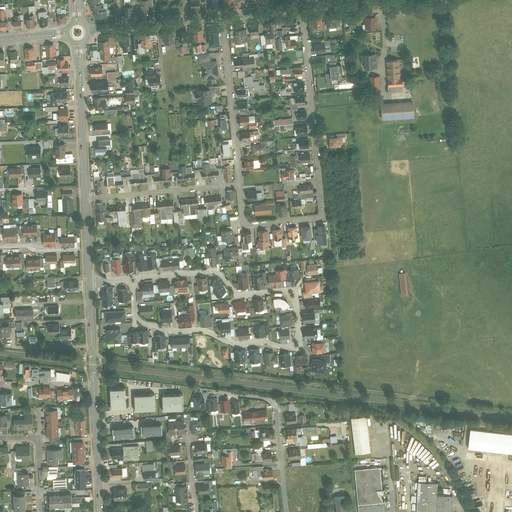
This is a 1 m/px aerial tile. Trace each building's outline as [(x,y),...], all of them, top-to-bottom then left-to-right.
[(151,0),(142,1),(142,5),(141,5),(142,14),(148,14),(148,16),(152,15),(152,13),(152,6),(151,6),(151,4),(151,3),(151,0)] [(190,0),(192,9),(200,9),(199,0),(190,0)] [(132,2),(129,2),(124,3),(125,7),(126,16),(134,15),(134,12),(134,10),(133,10),(133,6),(132,2)] [(168,4),(159,5),(160,13),(169,12),(168,4)] [(47,11),(39,11),(39,17),(40,25),(48,25),(47,11)] [(62,14),(58,15),(58,23),(67,22),(66,14),(62,14)] [(335,14),(327,15),(328,27),(336,26),(335,17),(335,14)] [(20,15),(16,15),(16,20),(14,21),(14,28),(22,27),(21,20),(20,20),(20,15)] [(30,16),(30,18),(26,19),(27,27),(31,26),(35,26),(34,15),(33,15),(30,16)] [(373,17),(366,18),(366,25),(367,25),(367,28),(376,28),(376,17),(373,17)] [(296,18),(288,19),(289,30),(297,29),(297,27),(297,25),(296,18)] [(321,18),(313,19),(314,28),(322,27),(321,22),(321,18)] [(1,21),(0,20),(0,29),(9,28),(8,20),(5,20),(1,21)] [(275,20),(267,21),(268,30),(276,29),(276,25),(277,25),(277,21),(275,21),(275,20)] [(258,25),(250,26),(250,34),(255,34),(259,34),(258,25)] [(202,29),(194,30),(195,40),(203,40),(202,29)] [(218,29),(209,30),(210,45),(220,45),(218,29)] [(243,29),(234,30),(235,43),(244,43),(244,36),(243,29)] [(187,31),(179,31),(180,40),(180,42),(188,41),(189,41),(189,34),(187,34),(187,31)] [(173,32),(164,33),(165,44),(174,43),(173,32)] [(295,40),(290,40),(290,36),(290,34),(287,35),(283,35),(284,42),(284,43),(287,42),(288,48),(296,47),(296,42),(296,40),(295,40)] [(150,35),(141,35),(142,47),(151,46),(151,41),(150,35)] [(128,36),(120,36),(120,40),(119,40),(119,44),(121,44),(121,46),(123,46),(124,52),(128,51),(127,45),(129,45),(129,44),(129,37),(128,36)] [(109,38),(100,38),(101,51),(101,54),(110,54),(109,47),(115,47),(114,46),(114,39),(114,38),(109,38)] [(50,45),(50,44),(49,44),(49,43),(48,44),(47,44),(47,45),(46,45),(46,46),(46,50),(47,55),(56,55),(55,44),(50,45)] [(321,44),(314,44),(315,52),(318,52),(319,53),(321,53),(322,52),(325,51),(325,45),(325,43),(321,44)] [(33,47),(25,48),(26,60),(30,59),(30,57),(34,56),(33,47)] [(101,51),(98,51),(98,50),(93,50),(93,56),(91,57),(91,61),(98,60),(98,61),(103,60),(103,58),(108,58),(110,58),(110,57),(110,54),(101,54),(101,51)] [(377,54),(363,55),(363,61),(367,61),(368,68),(366,68),(377,68),(377,54)] [(334,55),(325,56),(326,63),(329,63),(336,62),(336,57),(334,58),(334,55)] [(242,58),(235,59),(235,66),(242,66),(243,71),(245,70),(251,70),(250,67),(255,66),(254,57),(248,58),(242,58)] [(68,63),(63,63),(63,59),(58,59),(59,63),(58,63),(58,68),(58,69),(60,69),(69,68),(68,63)] [(396,59),(386,60),(388,83),(398,82),(396,59)] [(208,62),(202,62),(202,63),(204,79),(219,78),(218,72),(217,72),(216,67),(217,67),(217,61),(208,62)] [(35,62),(27,63),(28,70),(37,69),(36,68),(35,68),(35,62)] [(336,62),(329,63),(330,73),(325,74),(326,80),(331,79),(331,84),(340,83),(339,75),(342,75),(342,65),(337,65),(336,62)] [(102,66),(92,67),(92,75),(102,75),(102,66)] [(303,67),(290,68),(291,73),(291,76),(295,75),(303,75),(303,69),(303,67)] [(147,70),(145,70),(146,78),(149,77),(156,77),(156,69),(154,69),(147,70)] [(61,76),(60,76),(61,84),(69,84),(69,76),(61,76)] [(156,77),(149,77),(149,85),(151,85),(159,84),(160,84),(159,76),(156,77)] [(259,81),(253,82),(252,76),(245,76),(245,77),(246,88),(246,95),(249,95),(249,91),(260,90),(259,85),(259,81)] [(379,76),(370,77),(371,87),(380,87),(379,76)] [(133,81),(121,81),(121,86),(128,86),(128,90),(133,89),(133,81)] [(303,81),(294,82),(290,82),(290,86),(293,85),(293,87),(292,87),(293,92),(293,91),(295,91),(304,90),(303,81)] [(108,82),(92,83),(93,91),(108,91),(108,90),(108,82)] [(398,82),(388,83),(389,91),(403,90),(402,82),(398,82)] [(246,88),(238,89),(238,96),(246,95),(246,88)] [(210,89),(198,90),(198,93),(196,93),(197,98),(198,98),(199,103),(211,102),(211,93),(212,93),(212,89),(210,89)] [(67,91),(57,92),(57,93),(57,101),(67,100),(67,91)] [(126,96),(127,103),(135,102),(135,100),(136,100),(135,98),(135,97),(135,95),(133,95),(126,96)] [(305,96),(295,96),(296,103),(296,105),(298,105),(305,104),(305,96)] [(290,98),(286,99),(286,104),(285,104),(286,107),(291,107),(291,109),(298,108),(298,105),(296,105),(296,103),(291,104),(290,98)] [(101,101),(96,102),(96,109),(99,109),(100,110),(102,109),(108,108),(107,104),(106,104),(106,101),(101,101)] [(413,101),(381,103),(382,118),(414,117),(413,101)] [(248,102),(239,102),(240,111),(247,110),(248,110),(248,102)] [(68,108),(59,109),(59,113),(60,113),(60,118),(68,118),(68,115),(69,115),(69,112),(68,112),(68,108)] [(305,110),(293,111),(294,119),(297,119),(306,118),(305,110)] [(69,125),(59,125),(60,135),(69,134),(69,125)] [(307,126),(297,127),(297,135),(308,134),(307,126)] [(250,131),(242,132),(243,140),(255,138),(254,135),(260,134),(259,134),(258,131),(250,131)] [(336,138),(330,138),(331,146),(335,146),(336,146),(336,145),(339,145),(339,144),(338,138),(336,138)] [(308,139),(299,140),(299,143),(296,144),(297,148),(309,147),(308,139)] [(65,144),(56,144),(57,157),(65,157),(65,154),(65,144)] [(266,144),(253,145),(253,153),(254,154),(258,153),(267,153),(266,145),(266,144)] [(41,145),(27,146),(28,157),(33,157),(33,158),(37,158),(36,157),(41,157),(41,145)] [(65,154),(65,157),(57,157),(57,163),(72,162),(72,156),(68,153),(65,154)] [(309,154),(301,154),(301,162),(310,161),(309,154)] [(254,160),(245,161),(246,169),(254,168),(255,168),(254,168),(254,160)] [(216,162),(210,163),(211,177),(219,177),(218,171),(216,171),(216,162)] [(210,163),(204,163),(205,172),(202,172),(203,178),(211,177),(210,163)] [(227,166),(222,166),(221,170),(225,170),(226,181),(232,180),(230,165),(227,166)] [(186,166),(179,167),(179,172),(181,172),(181,174),(187,174),(186,166)] [(193,173),(192,167),(186,168),(186,166),(187,174),(187,180),(195,179),(195,173),(193,173)] [(71,167),(60,168),(61,177),(71,176),(71,167)] [(21,168),(11,168),(11,176),(15,176),(15,177),(21,176),(21,173),(21,168)] [(169,168),(162,169),(163,176),(163,182),(172,181),(171,175),(170,173),(170,168),(169,168)] [(292,170),(281,171),(282,174),(282,179),(292,178),(292,174),(292,170)] [(145,177),(144,172),(139,172),(139,174),(139,178),(140,184),(148,183),(147,177),(145,177)] [(159,172),(155,172),(155,174),(155,175),(155,176),(155,177),(155,183),(163,182),(163,176),(160,176),(159,172)] [(139,174),(136,175),(136,173),(133,173),(133,178),(132,179),(132,178),(131,179),(132,185),(140,184),(139,178),(139,174)] [(123,179),(120,180),(120,176),(116,176),(117,180),(115,180),(116,186),(123,185),(123,179)] [(45,191),(37,191),(37,200),(48,199),(48,195),(48,191),(47,191),(45,191)] [(256,191),(248,191),(249,200),(257,199),(257,198),(262,197),(262,192),(256,192),(256,191)] [(284,192),(281,192),(281,191),(276,192),(277,200),(285,200),(284,192)] [(22,194),(13,194),(14,204),(15,204),(17,206),(18,206),(20,204),(23,204),(22,199),(22,194)] [(213,197),(204,198),(205,204),(207,204),(208,210),(214,209),(214,208),(213,197)] [(221,197),(213,197),(214,208),(219,207),(219,203),(222,203),(221,197)] [(233,198),(227,199),(227,198),(226,198),(227,202),(225,203),(226,206),(227,210),(231,208),(229,202),(234,202),(233,198)] [(72,199),(63,199),(64,211),(73,211),(72,199)] [(197,199),(189,200),(190,206),(191,215),(196,214),(196,209),(197,209),(197,207),(198,207),(197,199)] [(173,201),(165,202),(167,219),(172,218),(172,214),(174,214),(173,209),(174,209),(173,201)] [(165,202),(157,203),(157,209),(160,209),(161,219),(167,219),(165,202)] [(150,203),(141,204),(143,216),(150,215),(150,211),(150,210),(150,203)] [(141,204),(133,205),(134,212),(130,213),(132,227),(141,227),(140,216),(143,216),(141,204)] [(267,205),(262,205),(255,205),(256,214),(272,213),(271,204),(267,205)] [(286,204),(278,205),(279,215),(287,214),(286,204)] [(126,206),(118,207),(118,216),(119,216),(126,216),(127,216),(126,213),(126,206)] [(118,207),(109,207),(110,213),(113,213),(114,218),(119,218),(119,216),(118,216),(118,207)] [(325,225),(319,226),(319,228),(319,234),(317,234),(317,237),(318,243),(326,242),(325,225)] [(310,226),(301,227),(303,243),(310,242),(310,240),(310,237),(311,237),(310,226)] [(296,228),(288,228),(289,238),(297,237),(296,228)] [(232,229),(222,230),(223,240),(233,239),(232,229)] [(281,229),(273,230),(274,239),(281,238),(282,238),(281,229)] [(267,230),(259,231),(259,240),(259,244),(260,244),(263,243),(265,243),(265,239),(268,239),(267,230)] [(251,232),(242,233),(242,238),(244,238),(244,240),(242,241),(243,248),(249,248),(248,241),(252,241),(251,232)] [(233,248),(224,249),(225,260),(230,260),(230,257),(239,256),(238,247),(235,248),(233,248)] [(193,248),(186,248),(186,257),(194,257),(193,248)] [(155,253),(146,254),(147,256),(147,260),(148,269),(152,269),(151,267),(157,266),(155,253)] [(179,258),(171,259),(172,269),(180,268),(179,258)] [(171,259),(163,260),(164,270),(172,269),(171,259)] [(318,264),(307,265),(308,274),(319,273),(318,269),(319,269),(319,268),(318,268),(318,264)] [(298,268),(289,269),(289,275),(290,283),(291,283),(291,280),(293,280),(293,279),(294,279),(294,278),(298,278),(298,274),(299,274),(298,268)] [(279,274),(269,275),(270,285),(274,285),(274,286),(278,286),(278,285),(282,284),(281,279),(281,270),(279,270),(279,274)] [(243,273),(238,273),(240,288),(248,287),(247,272),(243,273)] [(407,295),(406,273),(398,273),(400,295),(407,295)] [(262,276),(253,277),(254,288),(263,287),(263,281),(262,276)] [(206,278),(198,278),(199,285),(199,289),(207,289),(206,278)] [(216,286),(214,287),(214,291),(215,293),(218,297),(219,297),(222,296),(222,294),(226,291),(217,279),(213,282),(216,286)] [(184,280),(179,280),(179,281),(176,281),(176,283),(177,291),(183,290),(183,289),(188,289),(188,284),(187,280),(184,280)] [(78,281),(66,281),(66,282),(62,282),(62,291),(66,291),(67,290),(78,289),(78,281)] [(307,282),(306,282),(307,292),(312,292),(320,291),(319,281),(313,281),(307,282)] [(169,282),(159,283),(160,291),(169,290),(170,290),(170,286),(169,282)] [(153,283),(145,284),(146,286),(142,286),(143,291),(143,293),(154,292),(153,283)] [(108,290),(103,291),(103,300),(104,306),(108,305),(108,303),(113,303),(112,287),(107,287),(108,290)] [(126,289),(119,289),(119,295),(119,300),(120,300),(128,300),(128,292),(126,289)] [(1,303),(0,302),(0,316),(4,316),(4,308),(11,307),(11,296),(1,297),(1,303)] [(313,299),(305,299),(305,300),(306,307),(320,306),(319,297),(314,298),(314,299),(313,299)] [(280,298),(278,298),(274,298),(275,306),(279,305),(280,306),(281,306),(282,306),(282,307),(283,307),(283,308),(288,306),(290,306),(289,305),(288,304),(288,302),(287,302),(286,301),(286,300),(284,300),(283,299),(281,298),(280,298)] [(262,300),(254,301),(255,310),(263,309),(263,301),(262,300)] [(242,301),(239,302),(235,303),(236,311),(246,311),(246,304),(245,302),(242,302),(242,301)] [(229,304),(222,304),(222,303),(216,304),(216,310),(220,310),(220,312),(230,311),(229,304)] [(194,305),(187,305),(188,314),(191,314),(191,319),(195,318),(194,305)] [(59,306),(45,307),(46,312),(48,312),(49,315),(59,314),(59,306)] [(146,306),(141,307),(141,314),(153,313),(153,306),(146,306)] [(33,309),(16,309),(17,318),(33,318),(33,309)] [(171,310),(163,311),(164,321),(172,321),(172,316),(171,310)] [(115,311),(106,312),(106,316),(105,317),(105,319),(106,320),(106,321),(116,320),(115,311)] [(125,311),(115,311),(116,320),(125,320),(125,315),(126,314),(126,312),(125,311)] [(314,313),(303,314),(304,322),(309,322),(311,322),(315,321),(314,313)] [(188,314),(179,315),(180,325),(183,324),(184,325),(188,325),(188,324),(192,324),(191,319),(191,314),(188,314)] [(209,314),(201,315),(202,325),(210,324),(210,317),(209,314)] [(285,314),(281,315),(282,323),(281,323),(282,324),(292,323),(292,322),(291,314),(285,314)] [(229,322),(220,323),(221,332),(230,331),(230,329),(230,322),(229,322)] [(9,324),(0,324),(0,334),(10,335),(10,327),(9,324)] [(60,325),(49,325),(49,328),(47,328),(47,331),(49,331),(49,334),(60,334),(60,329),(60,325)] [(264,325),(255,325),(256,336),(265,335),(264,325)] [(239,329),(238,329),(239,336),(239,338),(243,338),(246,338),(246,337),(249,337),(248,328),(239,329)] [(314,328),(305,329),(306,338),(317,337),(316,329),(316,328),(314,328)] [(71,329),(60,329),(60,334),(60,338),(71,338),(71,329)] [(282,330),(280,330),(281,339),(290,338),(289,329),(282,330)] [(139,332),(130,332),(130,334),(131,341),(133,341),(133,342),(136,342),(136,341),(140,341),(140,342),(139,331),(139,332)] [(148,331),(139,331),(140,342),(141,342),(141,343),(145,343),(145,342),(149,342),(149,337),(148,331)] [(165,336),(156,336),(156,341),(157,346),(159,346),(166,346),(165,336)] [(178,338),(172,338),(172,345),(172,347),(177,347),(181,347),(181,337),(178,338)] [(190,338),(184,338),(184,337),(181,337),(181,347),(185,347),(186,346),(190,346),(190,344),(190,338)] [(318,343),(312,343),(313,353),(326,352),(325,342),(318,343)] [(259,349),(250,350),(251,358),(251,362),(256,362),(256,360),(260,360),(259,349)] [(244,350),(235,351),(236,361),(238,361),(239,362),(241,362),(242,361),(244,360),(245,360),(244,354),(244,350)] [(273,352),(265,352),(266,356),(265,357),(265,358),(266,359),(266,360),(265,361),(265,362),(266,363),(266,364),(274,363),(273,354),(273,352)] [(289,354),(284,354),(284,355),(280,355),(281,366),(287,365),(287,364),(290,364),(289,357),(289,354)] [(330,354),(321,355),(322,360),(325,361),(325,363),(331,362),(330,354)] [(305,356),(296,357),(296,362),(297,368),(306,367),(305,356)] [(322,360),(313,359),(312,370),(324,371),(324,368),(325,368),(326,364),(325,364),(325,363),(325,361),(322,360)] [(39,368),(33,368),(33,369),(33,377),(33,380),(52,380),(52,370),(39,370),(39,368)] [(70,374),(57,372),(58,379),(62,379),(69,380),(70,374)] [(50,388),(40,388),(40,396),(50,396),(51,396),(51,391),(50,388)] [(125,388),(110,388),(111,408),(126,407),(125,388)] [(12,393),(6,393),(6,392),(2,392),(2,404),(12,404),(12,403),(12,393)] [(183,393),(163,394),(164,410),(184,409),(183,393)] [(155,394),(135,394),(135,410),(156,409),(155,394)] [(201,396),(196,397),(194,400),(195,408),(204,407),(204,405),(205,405),(204,398),(203,398),(203,396),(201,396)] [(218,398),(210,399),(211,402),(211,409),(212,409),(219,408),(218,404),(218,398)] [(228,400),(221,400),(221,403),(222,411),(229,410),(228,400)] [(239,401),(232,402),(233,412),(240,412),(239,401)] [(49,410),(47,410),(47,418),(57,417),(57,410),(49,410)] [(267,410),(244,412),(245,424),(252,424),(253,423),(253,425),(255,425),(255,423),(268,422),(267,418),(268,418),(267,410)] [(295,412),(286,413),(287,423),(297,422),(295,412)] [(27,419),(17,419),(17,425),(15,425),(15,429),(25,428),(29,428),(29,423),(32,422),(32,415),(26,415),(27,419)] [(366,416),(351,418),(356,454),(371,452),(366,416)] [(57,417),(47,418),(47,421),(48,422),(48,428),(58,427),(57,417)] [(85,420),(76,420),(77,434),(86,433),(85,420)] [(192,422),(192,424),(192,432),(201,431),(201,427),(201,422),(200,421),(192,422)] [(375,424),(376,433),(388,432),(387,423),(375,424)] [(162,424),(142,424),(143,434),(162,434),(162,424)] [(133,426),(113,428),(115,438),(134,435),(133,426)] [(317,426),(302,428),(303,437),(318,435),(317,426)] [(48,428),(47,428),(48,436),(51,436),(58,435),(58,427),(48,428)] [(296,428),(287,429),(288,437),(288,438),(292,437),(293,440),(293,439),(297,439),(296,437),(297,437),(296,428)] [(269,430),(266,431),(265,429),(259,430),(261,440),(270,439),(269,430)] [(511,434),(470,430),(468,448),(511,453),(511,434)] [(156,439),(146,440),(147,450),(154,450),(153,444),(156,444),(156,439)] [(75,442),(74,442),(74,452),(84,451),(83,441),(82,441),(75,442)] [(205,444),(197,444),(197,452),(207,452),(207,444),(207,443),(205,444)] [(139,445),(123,446),(124,457),(124,460),(133,459),(133,457),(139,456),(139,445)] [(180,445),(170,446),(170,454),(180,453),(180,445)] [(4,448),(1,448),(0,447),(0,456),(3,456),(3,461),(1,461),(1,462),(9,461),(8,447),(3,448),(4,448)] [(25,447),(25,448),(21,448),(21,447),(17,447),(17,456),(23,455),(24,459),(22,460),(30,460),(30,447),(25,447)] [(123,448),(112,449),(113,458),(124,457),(123,448)] [(232,448),(227,449),(227,456),(222,456),(223,465),(232,464),(232,459),(233,458),(232,448)] [(62,449),(48,450),(48,454),(49,454),(49,457),(48,457),(48,464),(52,463),(57,463),(57,456),(62,456),(62,449)] [(300,449),(290,450),(291,458),(301,458),(300,449)] [(84,451),(74,452),(74,462),(75,462),(83,461),(84,461),(84,451)] [(271,452),(263,452),(264,454),(258,455),(258,460),(259,460),(272,459),(271,452)] [(205,464),(196,464),(197,477),(204,476),(203,472),(210,472),(209,464),(209,463),(205,464)] [(177,465),(175,465),(175,466),(176,474),(186,473),(185,464),(177,465)] [(49,466),(43,467),(43,469),(41,469),(41,472),(43,472),(43,476),(48,476),(48,472),(57,472),(57,466),(52,466),(51,466),(49,467),(49,466)] [(263,466),(253,467),(254,477),(260,477),(260,479),(264,478),(263,469),(263,466)] [(364,469),(355,469),(358,504),(383,502),(380,495),(383,493),(382,490),(384,490),(384,489),(382,489),(380,467),(364,468),(364,469)] [(85,468),(76,469),(77,478),(85,477),(85,468)] [(123,468),(113,469),(114,477),(117,477),(117,478),(119,478),(119,476),(123,476),(123,474),(124,473),(124,472),(123,472),(123,468)] [(269,470),(268,469),(263,469),(264,478),(270,478),(269,477),(273,477),(273,478),(274,478),(273,470),(269,470)] [(153,471),(145,472),(145,480),(152,479),(156,479),(155,471),(153,471)] [(29,473),(18,473),(19,485),(24,485),(24,484),(29,484),(29,473)] [(85,477),(77,478),(77,486),(77,487),(85,486),(85,477)] [(66,478),(57,478),(58,480),(54,480),(55,487),(59,487),(66,487),(66,478)] [(438,483),(418,482),(416,511),(451,511),(453,496),(437,495),(438,483)] [(204,484),(199,485),(199,493),(209,492),(209,484),(204,484)] [(185,486),(176,487),(176,495),(177,495),(177,501),(181,501),(187,500),(188,500),(187,486),(185,486)] [(127,488),(114,489),(115,500),(128,499),(127,488)] [(72,494),(64,495),(64,506),(65,506),(64,506),(72,505),(72,506),(72,494)] [(25,511),(24,495),(15,495),(15,511),(25,511)] [(345,497),(334,498),(335,502),(336,502),(337,511),(345,511),(344,501),(345,501),(345,497)] [(358,504),(358,511),(384,511),(383,502),(358,504)]
